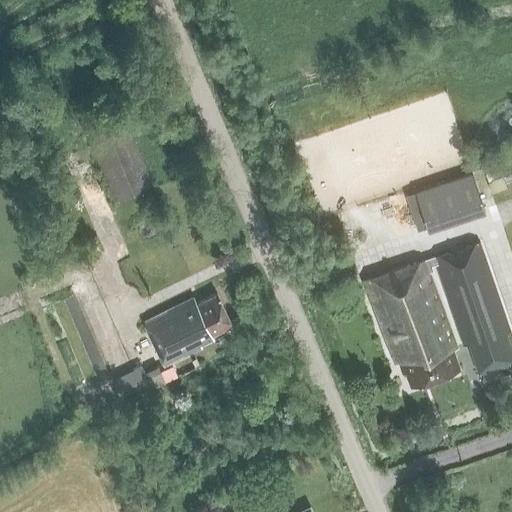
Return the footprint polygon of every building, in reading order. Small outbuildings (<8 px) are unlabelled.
[(152,185),(125,120),(85,136),(113,202),(152,185)] [(485,212),(471,172),(413,192),(427,231),(485,212)] [(508,330),(486,261),(479,241),(362,283),(395,366),(398,365),(401,373),(404,372),(409,386),(459,368),(452,350),(458,348),(430,272),(432,271),(430,266),(434,265),(463,346),(466,345),(476,373),(511,360),(511,353),(505,331),(508,330)] [(196,303),(193,298),(143,322),(163,366),(201,348),(200,346),(213,340),(211,335),(231,325),(215,294),(196,303)] [(73,339),(62,341),(74,386),(84,383),(73,339)] [(136,371),(113,382),(121,403),(177,377),(171,365),(159,370),(157,367),(138,376),(136,371)]
